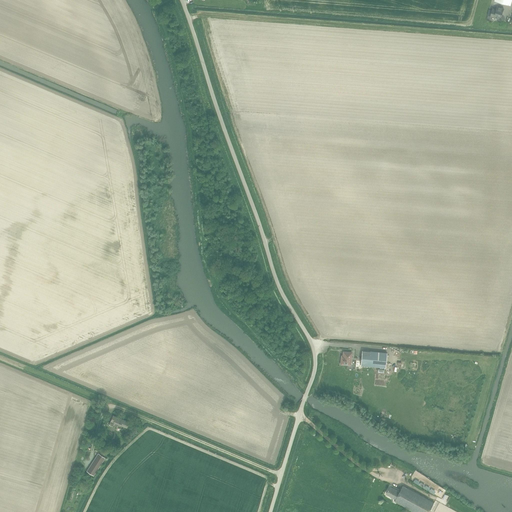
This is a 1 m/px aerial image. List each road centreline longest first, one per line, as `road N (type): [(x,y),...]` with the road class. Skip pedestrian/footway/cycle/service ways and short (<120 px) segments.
road 1 (tertiary): [(280,474),(313,372),(313,346),(278,286),(181,0)]
road 2 (residential): [(280,474),(0,357)]
